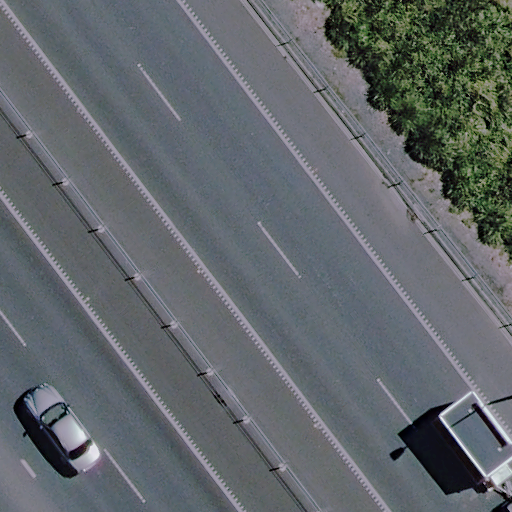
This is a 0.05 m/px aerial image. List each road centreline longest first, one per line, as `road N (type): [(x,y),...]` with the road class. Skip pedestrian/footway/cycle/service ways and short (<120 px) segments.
road 1 (motorway): [(52,0),(446,511)]
road 2 (motorway): [(145,511),(0,322)]
